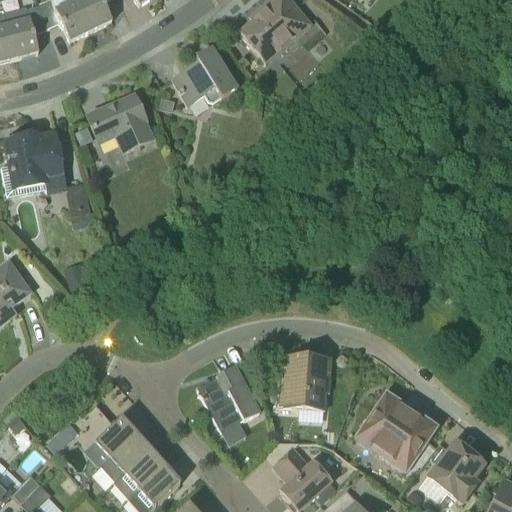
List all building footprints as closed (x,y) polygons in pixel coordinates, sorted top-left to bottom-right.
[(101,6),(114,0),(113,0),(72,0),(73,2),(90,36),(111,26),(101,6)] [(113,0),(114,0),(113,0),(131,0),(138,10),(152,0),(113,0)] [(38,11),(46,33),(47,32),(59,27),(69,46),(90,36),(73,2),(53,11),(50,5),(39,10),(38,11)] [(311,31),(303,21),(290,5),(278,15),(269,4),(257,15),(259,18),(238,36),(265,69),(311,31)] [(6,30),(15,64),(37,58),(32,36),(46,33),(38,11),(27,13),(26,11),(3,18),(6,30)] [(0,67),(15,64),(6,30),(0,31),(0,67)] [(370,54),(360,41),(350,50),(360,62),(370,54)] [(236,94),(221,71),(210,54),(195,64),(198,69),(171,86),(186,110),(187,109),(201,102),(203,101),(207,108),(212,108),(218,103),(236,94)] [(153,144),(141,120),(133,101),(86,123),(99,150),(114,143),(120,159),(153,144)] [(170,116),(173,106),(160,103),(157,114),(170,116)] [(75,138),(81,150),(92,145),(86,133),(75,138)] [(60,173),(57,159),(54,140),(36,143),(36,140),(4,146),(9,170),(0,172),(6,201),(63,190),(59,173),(60,173)] [(87,188),(68,192),(76,232),(95,228),(87,188)] [(31,298),(7,265),(0,270),(0,330),(10,323),(5,317),(31,298)] [(83,276),(65,281),(71,302),(89,297),(83,276)] [(64,301),(58,294),(52,298),(59,306),(64,301)] [(278,413),(323,415),(324,398),(327,398),(329,367),(300,365),(301,363),(282,361),(278,413)] [(259,417),(235,375),(233,372),(221,379),(221,380),(196,394),(197,397),(196,400),(200,401),(207,415),(205,422),(212,423),(220,437),(242,425),(242,426),(259,417)] [(436,432),(410,415),(385,397),(354,442),(405,477),(436,432)] [(85,441),(111,428),(102,409),(75,422),(85,441)] [(24,430),(15,420),(6,428),(15,438),(24,430)] [(120,423),(94,447),(108,463),(135,439),(120,423)] [(65,447),(57,438),(46,448),(54,457),(65,447)] [(114,488),(149,456),(135,439),(108,463),(99,472),(113,488),(114,488)] [(453,447),(426,481),(460,509),(477,487),(473,484),(483,470),(453,447)] [(307,469),(293,454),(272,472),(287,489),(279,496),(292,511),(302,511),(330,487),(311,466),(307,469)] [(127,505),(164,472),(149,456),(114,488),(113,488),(112,489),(127,505)] [(164,472),(127,505),(132,511),(152,511),(179,488),(164,472)] [(17,492),(12,487),(4,495),(0,491),(0,511),(10,501),(20,510),(39,490),(29,480),(17,492)] [(511,511),(511,491),(504,487),(490,511),(511,511)] [(50,500),(39,490),(20,510),(21,511),(38,511),(48,502),(50,500)] [(357,508),(345,495),(326,511),(357,511),(355,509),(357,508)]
